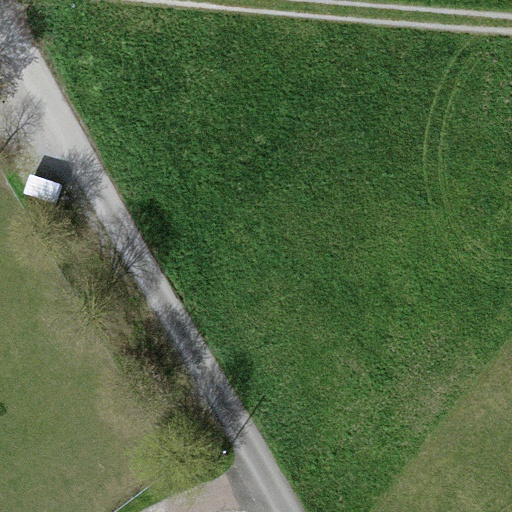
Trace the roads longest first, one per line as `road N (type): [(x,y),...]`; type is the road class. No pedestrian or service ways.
road 1 (track): [(278,511),(0,47)]
road 2 (track): [(93,0),(511,34)]
